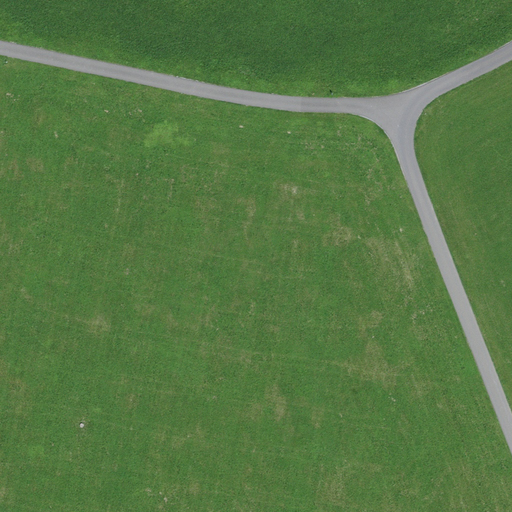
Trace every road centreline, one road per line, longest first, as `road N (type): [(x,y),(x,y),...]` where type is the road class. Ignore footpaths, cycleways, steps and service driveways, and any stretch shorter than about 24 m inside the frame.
road 1 (track): [(0,48),(214,92),(389,114)]
road 2 (track): [(389,114),(511,428)]
road 3 (track): [(511,48),(389,114)]
